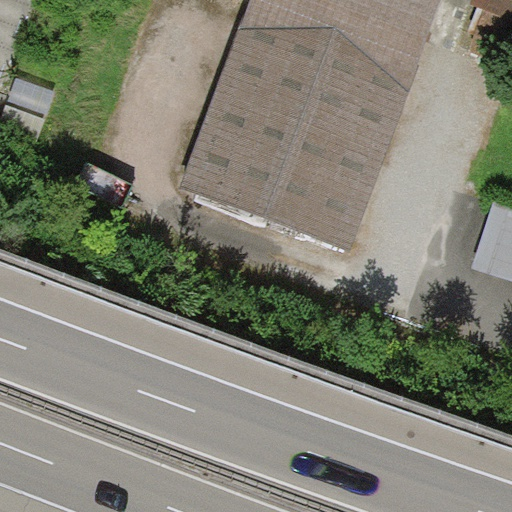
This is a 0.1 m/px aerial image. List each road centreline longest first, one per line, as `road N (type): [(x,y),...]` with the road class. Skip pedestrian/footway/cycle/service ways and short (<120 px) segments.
road 1 (motorway): [(484,511),(151,399),(0,338)]
road 2 (motorway): [(0,442),(181,511)]
